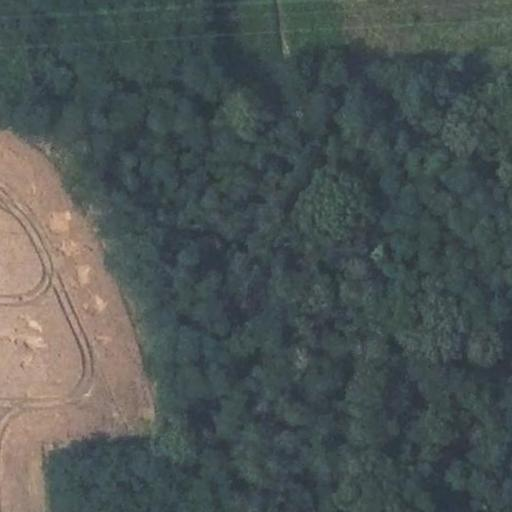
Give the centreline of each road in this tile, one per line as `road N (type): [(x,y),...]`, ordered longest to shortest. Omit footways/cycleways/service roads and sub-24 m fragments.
road 1 (track): [(452,511),(360,137)]
road 2 (track): [(277,0),(280,42),(360,137)]
road 3 (track): [(360,137),(511,190)]
